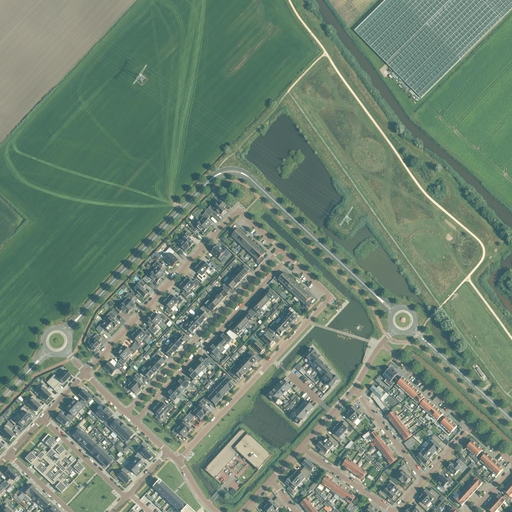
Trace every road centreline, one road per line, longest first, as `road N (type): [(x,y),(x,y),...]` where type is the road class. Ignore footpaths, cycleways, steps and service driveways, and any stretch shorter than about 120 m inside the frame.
road 1 (residential): [(177,461),(328,300),(288,256)]
road 2 (residential): [(280,248),(235,212),(85,373)]
road 3 (residential): [(134,421),(288,256)]
road 4 (residential): [(280,248),(126,413)]
road 5 (tertiary): [(214,176),(79,316)]
road 6 (tertiary): [(374,294),(248,177)]
road 7 (residential): [(472,425),(382,343)]
